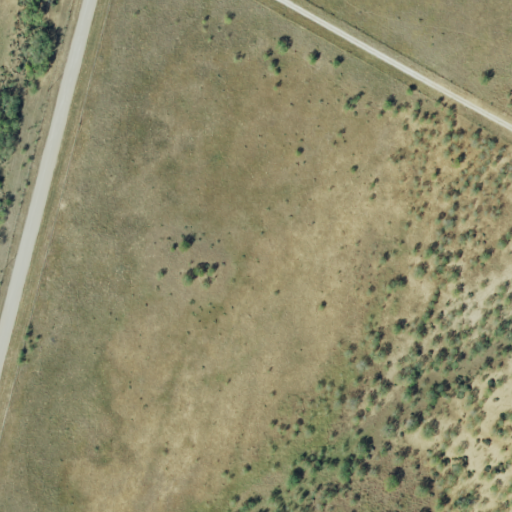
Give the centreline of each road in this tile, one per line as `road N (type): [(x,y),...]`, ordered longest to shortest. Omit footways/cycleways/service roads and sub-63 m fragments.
road 1 (residential): [(0,357),(89,0)]
road 2 (residential): [(511,140),(281,0)]
